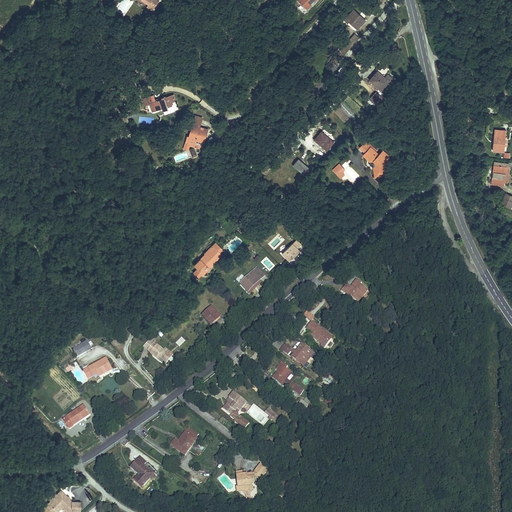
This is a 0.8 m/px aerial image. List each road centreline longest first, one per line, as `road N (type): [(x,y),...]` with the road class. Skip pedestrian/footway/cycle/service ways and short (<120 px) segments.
road 1 (residential): [(0,473),(91,455),(410,194),(446,176)]
road 2 (secondary): [(446,176),(408,0)]
road 3 (track): [(126,352),(79,291),(46,274),(0,307)]
road 4 (secondary): [(511,317),(465,236),(446,176)]
road 5 (unknown): [(305,132),(414,25)]
